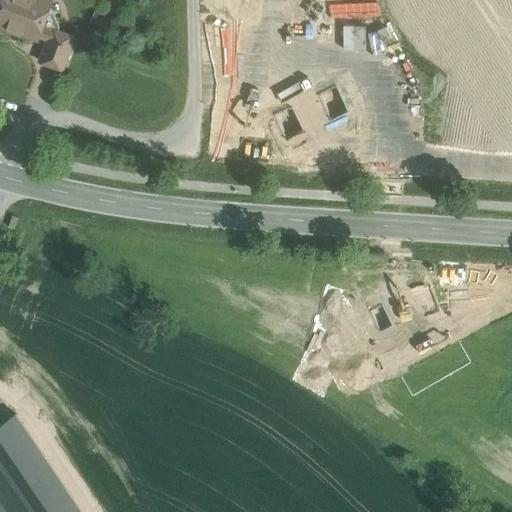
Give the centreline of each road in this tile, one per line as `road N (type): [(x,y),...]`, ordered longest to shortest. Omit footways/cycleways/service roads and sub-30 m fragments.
road 1 (secondary): [(511,232),(198,213),(79,197),(2,176)]
road 2 (unclassified): [(193,0),(196,119),(172,150),(37,114),(2,176)]
